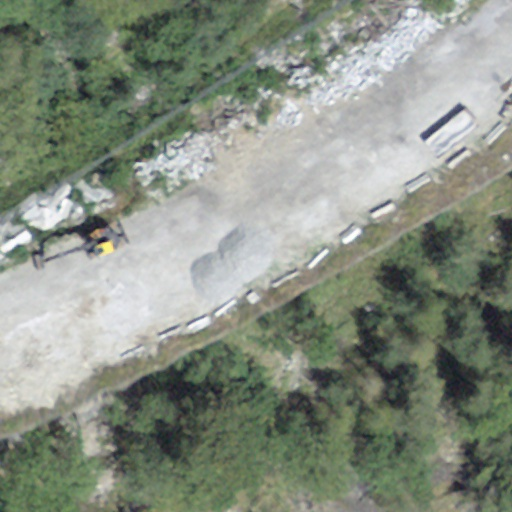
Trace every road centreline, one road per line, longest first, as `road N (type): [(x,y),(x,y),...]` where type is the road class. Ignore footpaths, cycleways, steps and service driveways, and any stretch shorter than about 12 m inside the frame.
road 1 (track): [(509,0),(465,42),(239,190),(0,304)]
road 2 (primary): [(0,361),(188,278),(511,85)]
